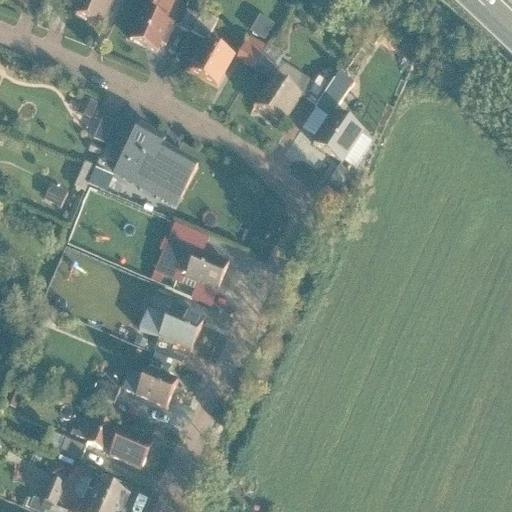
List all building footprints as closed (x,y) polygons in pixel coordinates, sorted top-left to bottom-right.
[(79,0),(72,17),(102,30),(115,0),(79,0)] [(165,0),(148,0),(129,42),(158,55),(162,46),(165,48),(176,26),(158,17),(165,0)] [(190,34),(199,16),(187,11),(179,29),(190,34)] [(265,40),(274,23),(257,14),(249,32),(265,40)] [(203,15),(191,35),(205,43),(216,23),(203,15)] [(234,58),(253,68),(266,45),(247,35),(234,58)] [(236,59),(206,43),(189,74),(219,90),(236,59)] [(273,80),(254,109),(284,129),(304,100),(273,80)] [(332,88),(320,80),(305,101),(318,110),(332,88)] [(332,88),(318,110),(328,117),(343,95),(332,88)] [(76,114),(93,118),(97,103),(79,99),(76,114)] [(104,145),(113,121),(102,116),(92,140),(104,145)] [(335,162),(353,136),(326,118),(308,144),(335,162)] [(176,148),(139,128),(135,136),(124,156),(112,177),(149,197),(153,190),(182,206),(202,169),(172,154),(176,148)] [(124,156),(135,136),(126,130),(115,151),(124,156)] [(85,167),(81,185),(108,191),(112,173),(85,167)] [(50,185),(44,201),(62,208),(68,191),(50,185)] [(198,251),(185,281),(197,287),(217,296),(231,266),(198,251)] [(217,296),(197,287),(191,300),(212,309),(217,296)] [(204,328),(172,314),(160,344),(191,357),(204,328)] [(191,357),(160,344),(154,356),(186,369),(191,357)] [(179,388),(147,375),(136,403),(167,415),(179,388)] [(120,394),(99,384),(93,397),(114,407),(120,394)] [(92,433),(92,416),(82,416),(82,433),(92,433)] [(155,445),(121,432),(109,461),(143,475),(155,445)] [(86,451),(66,443),(60,456),(80,465),(86,451)] [(65,485),(75,466),(60,458),(50,477),(65,485)] [(36,511),(68,511),(69,511),(59,509),(65,485),(52,482),(47,502),(33,498),(30,510),(36,511)] [(124,511),(130,499),(99,485),(92,499),(88,497),(80,511),(124,511)]
